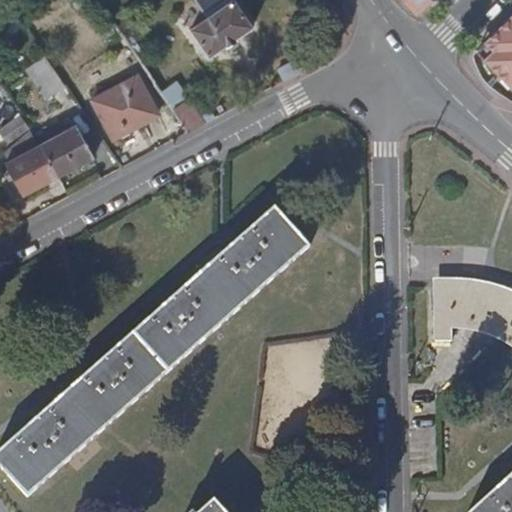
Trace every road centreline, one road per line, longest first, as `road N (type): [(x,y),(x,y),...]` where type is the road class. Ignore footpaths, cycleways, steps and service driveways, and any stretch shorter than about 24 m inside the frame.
road 1 (residential): [(393,511),(384,104),(400,42)]
road 2 (residential): [(400,42),(0,252)]
road 3 (secondary): [(511,152),(400,42)]
